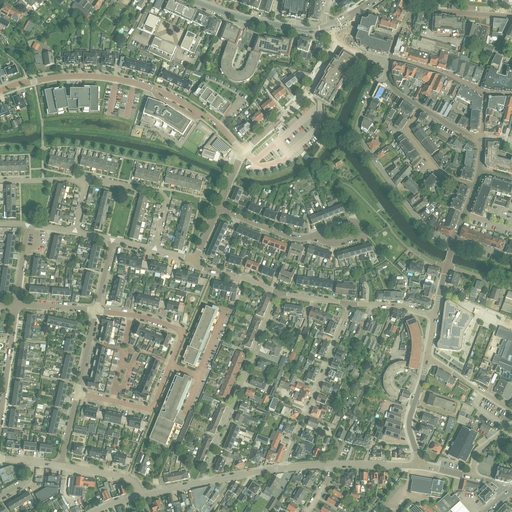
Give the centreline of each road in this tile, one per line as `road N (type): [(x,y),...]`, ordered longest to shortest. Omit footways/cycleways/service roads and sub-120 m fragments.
road 1 (residential): [(242,150),(206,116),(133,83),(55,77),(0,91)]
road 2 (residential): [(77,393),(153,409),(183,332),(96,309)]
road 3 (residential): [(453,240),(410,210),(360,142),(358,122),(382,80)]
road 4 (residential): [(206,481),(278,292)]
road 5 (residential): [(286,467),(349,303)]
road 6 (residential): [(387,61),(414,10),(511,15)]
road 7 (residential): [(242,150),(298,103),(340,43)]
road 8 (residential): [(85,183),(93,178),(163,194),(154,250)]
